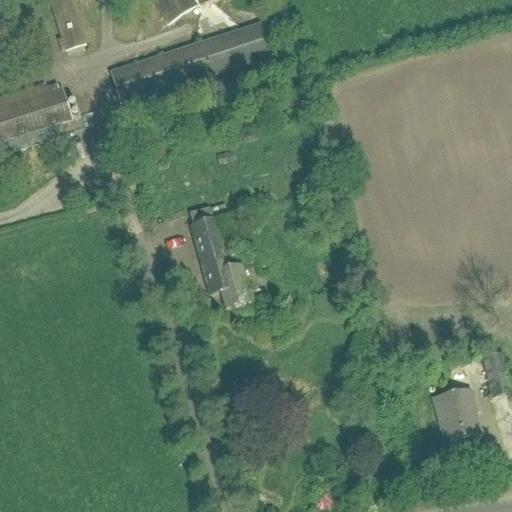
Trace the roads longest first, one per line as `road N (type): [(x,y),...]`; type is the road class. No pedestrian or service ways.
road 1 (unknown): [(240,511),(117,172),(0,213)]
road 2 (unknown): [(117,172),(90,95),(94,66),(143,38)]
